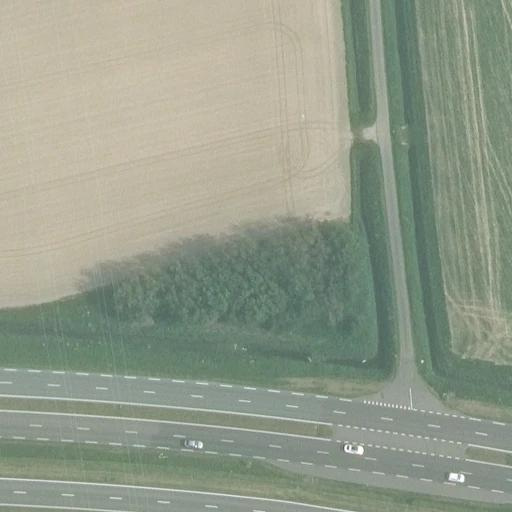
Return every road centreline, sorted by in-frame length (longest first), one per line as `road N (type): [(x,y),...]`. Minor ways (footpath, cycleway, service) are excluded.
road 1 (unclassified): [(372,0),(408,422)]
road 2 (primary): [(408,422),(0,383)]
road 3 (primary): [(0,425),(403,462)]
